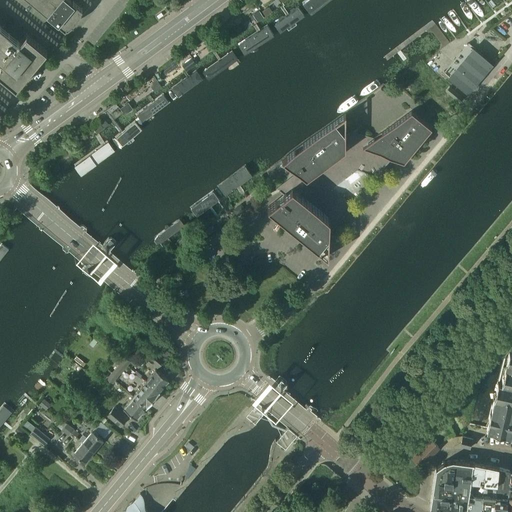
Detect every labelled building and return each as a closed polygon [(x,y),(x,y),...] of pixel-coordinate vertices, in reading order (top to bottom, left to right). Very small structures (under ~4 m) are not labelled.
[(82,9),(71,0),(29,0),(65,29),(82,9)] [(304,15),(298,8),(275,24),(280,31),(304,15)] [(26,33),(19,41),(0,25),(0,60),(2,62),(0,63),(0,74),(15,87),(39,58),(46,50),(26,33)] [(237,45),(240,51),(271,34),(267,28),(237,45)] [(206,56),(209,43),(201,41),(197,54),(206,56)] [(219,41),(212,45),(215,49),(215,50),(222,45),(219,41)] [(468,92),(491,64),(467,44),(444,71),(468,92)] [(202,69),(206,76),(234,56),(229,49),(202,69)] [(192,59),(182,66),(186,71),(192,67),(196,64),(192,59)] [(355,86),(362,97),(394,73),(387,63),(355,86)] [(202,78),(196,71),(173,88),(178,95),(202,78)] [(435,77),(419,94),(431,104),(447,87),(435,77)] [(153,85),(150,87),(154,92),(161,87),(156,79),(151,83),(153,85)] [(463,98),(449,86),(446,91),(459,102),(463,98)] [(163,97),(136,114),(140,122),(168,105),(163,97)] [(412,110),(374,138),(363,147),(393,157),(404,161),(432,127),(412,110)] [(345,150),(346,135),(343,131),(345,129),(346,113),(282,159),(298,172),(306,179),(345,150)] [(108,127),(103,121),(100,123),(105,130),(108,127)] [(139,129),(134,123),(115,138),(121,144),(139,129)] [(94,128),(98,134),(103,130),(99,124),(94,128)] [(376,177),(384,167),(393,157),(363,147),(374,138),(351,130),(346,135),(345,150),(306,179),(298,172),(276,188),(283,195),(292,188),(330,219),(329,234),(353,206),(333,189),(357,171),(376,177)] [(79,173),(112,150),(108,143),(75,166),(79,173)] [(246,168),(219,187),(226,196),(252,177),(246,168)] [(292,188),(283,195),(268,206),(328,256),(329,234),(330,219),(292,188)] [(215,191),(192,207),(197,214),(220,197),(215,191)] [(180,218),(153,238),(157,245),(185,225),(180,218)] [(190,243),(194,247),(203,240),(201,238),(197,240),(195,239),(190,243)] [(511,345),(505,355),(498,381),(501,382),(503,374),(509,375),(510,369),(506,368),(505,368),(505,367),(506,367),(511,368),(511,362),(507,361),(509,351),(511,351),(511,345)] [(165,360),(156,353),(153,349),(146,358),(158,368),(165,360)] [(170,353),(165,349),(161,354),(166,358),(170,353)] [(511,351),(509,351),(507,361),(511,362),(511,368),(506,367),(505,367),(505,368),(506,368),(510,369),(509,375),(503,374),(501,382),(498,381),(496,390),(495,390),(493,398),(495,398),(491,413),(490,412),(488,421),(489,421),(488,428),(493,429),(493,431),(504,433),(504,432),(510,434),(511,427),(511,426),(511,351)] [(126,357),(120,363),(125,368),(131,361),(126,357)] [(118,376),(125,368),(120,363),(113,372),(118,376)] [(159,392),(169,380),(156,370),(146,381),(159,392)] [(112,383),(118,376),(113,372),(107,378),(112,383)] [(159,392),(146,381),(134,396),(146,407),(147,407),(159,393),(159,392)] [(137,418),(146,407),(134,396),(124,408),(137,418)] [(0,412),(0,428),(12,413),(5,406),(0,412)] [(114,407),(107,415),(120,426),(127,418),(114,407)] [(62,419),(59,422),(70,432),(73,428),(62,419)] [(70,432),(59,422),(56,426),(68,435),(70,432)] [(49,438),(35,427),(30,433),(44,445),(49,438)] [(93,431),(84,442),(94,451),(103,440),(93,431)] [(470,448),(472,438),(462,435),(460,445),(470,448)] [(419,466),(439,446),(432,440),(412,460),(419,466)] [(85,462),(94,451),(84,442),(74,453),(85,462)] [(466,511),(468,498),(473,462),(465,461),(465,460),(460,460),(453,459),(445,461),(444,461),(436,467),(430,506),(433,509),(433,510),(459,511),(466,511)] [(480,511),(483,489),(477,488),(477,482),(479,481),(480,482),(484,483),(486,465),(473,462),(468,498),(466,511),(480,511)] [(493,511),(495,494),(498,467),(486,465),(484,483),(483,489),(480,511),(493,511)] [(509,484),(511,470),(498,467),(495,494),(499,495),(506,495),(508,495),(509,487),(508,487),(509,484)] [(140,493),(137,497),(133,501),(132,502),(131,503),(129,504),(128,505),(127,506),(126,509),(124,511),(123,511),(146,511),(145,510),(145,508),(144,507),(144,505),(144,504),(144,502),(144,501),(143,499),(143,498),(142,497),(142,495),(141,494),(140,493)] [(506,511),(508,495),(506,495),(505,498),(499,498),(499,495),(495,494),(493,511),(506,511)]
